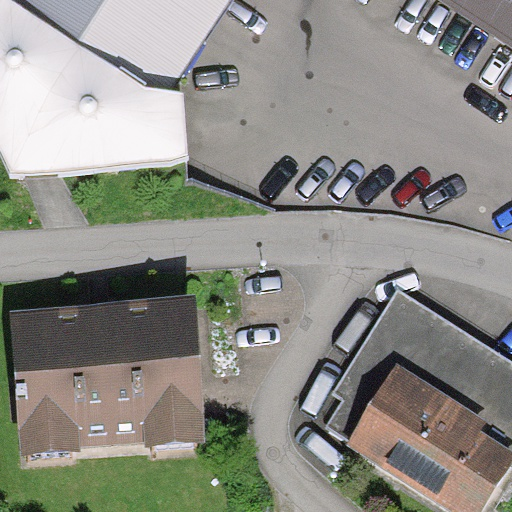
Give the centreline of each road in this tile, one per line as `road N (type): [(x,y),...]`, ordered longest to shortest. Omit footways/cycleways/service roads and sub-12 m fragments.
road 1 (residential): [(332,238),(0,253)]
road 2 (residential): [(332,238),(333,291),(266,425),(269,447),(332,511)]
road 3 (residential): [(511,274),(395,241),(332,238)]
